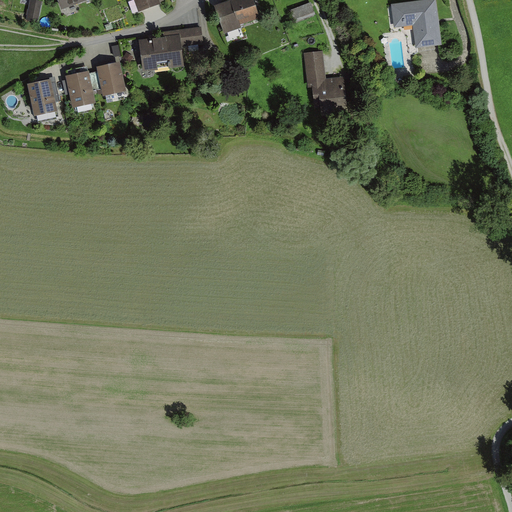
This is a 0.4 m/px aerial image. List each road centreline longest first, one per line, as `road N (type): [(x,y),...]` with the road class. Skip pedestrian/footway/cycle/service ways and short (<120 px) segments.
road 1 (track): [(0,27),(79,42),(158,24),(188,0)]
road 2 (track): [(511,174),(469,0)]
